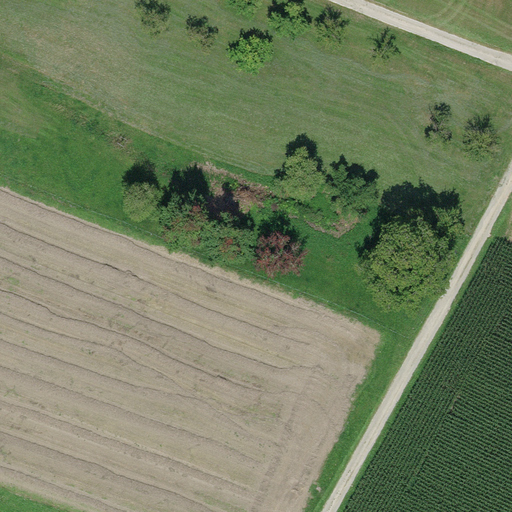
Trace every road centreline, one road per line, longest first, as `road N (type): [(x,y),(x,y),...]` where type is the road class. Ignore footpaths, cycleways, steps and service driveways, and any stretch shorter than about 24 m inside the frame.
road 1 (track): [(328,511),(511,171)]
road 2 (unclassified): [(349,0),(511,62)]
